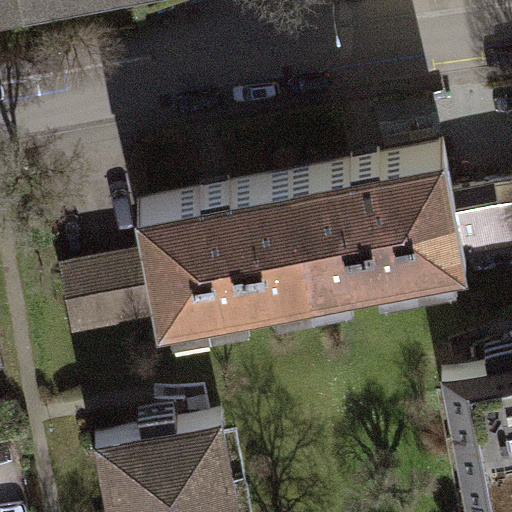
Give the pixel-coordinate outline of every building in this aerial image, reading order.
[(466,250),(454,184),(445,137),(382,149),(381,146),(352,151),(353,155),(292,166),(313,282),(467,254),(466,250)] [(313,282),(292,166),(232,177),(231,174),(201,179),(202,183),(138,195),(147,242),(159,308),(160,311),(313,282)] [(511,173),(454,184),(466,250),(511,241),(511,173)] [(159,308),(147,242),(64,258),(77,324),(159,308)] [(511,511),(511,349),(445,363),(473,511),(511,511)] [(242,511),(222,404),(97,428),(113,511),(242,511)]
